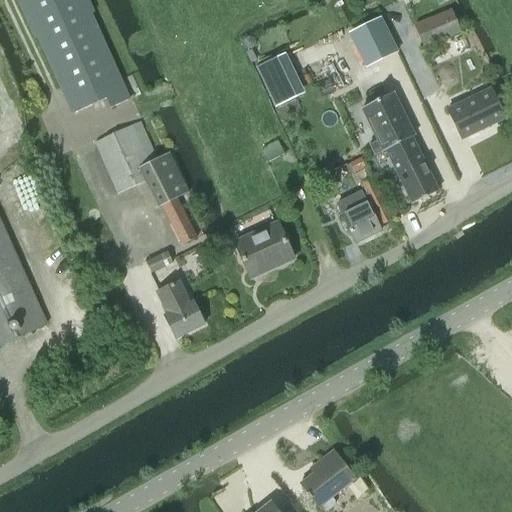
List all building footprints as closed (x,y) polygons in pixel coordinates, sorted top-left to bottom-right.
[(90,11),(85,0),(19,0),(35,35),(38,34),(73,113),(105,98),(109,106),(126,99),(87,12),(90,11)] [(424,48),(460,33),(452,12),(415,27),(424,48)] [(375,63),(396,53),(379,19),(358,29),(375,63)] [(465,47),(468,46),(469,42),(467,39),(460,37),(457,38),(456,42),(458,45),(465,47)] [(461,140),(504,119),(489,90),(446,112),(461,140)] [(383,151),(386,150),(411,137),(413,136),(392,93),(362,108),(378,140),(369,145),(374,155),(383,151)] [(139,122),(93,143),(117,195),(145,182),(158,208),(161,207),(181,246),(195,239),(175,199),(187,194),(168,153),(156,159),(139,122)] [(412,204),(437,191),(411,137),(386,150),(412,204)] [(277,142),(262,149),(268,162),(283,155),(277,142)] [(366,170),(361,160),(350,165),(355,175),(366,170)] [(376,223),(380,221),(381,225),(391,219),(371,178),(361,183),(367,194),(363,196),(361,193),(337,205),(356,244),(380,232),(376,223)] [(0,344),(46,324),(0,220),(0,344)] [(235,242),(250,278),(293,259),(277,223),(235,242)] [(217,229),(211,232),(210,239),(216,243),(223,240),(223,233),(217,229)] [(151,274),(171,265),(165,252),(145,262),(151,274)] [(179,280),(156,292),(167,314),(164,315),(176,339),(204,324),(192,301),(190,302),(179,280)] [(299,482),(320,510),(326,510),(332,505),(333,500),(330,496),(353,478),(331,450),(314,463),(318,467),(299,482)] [(278,511),(271,501),(257,511),(278,511)]
